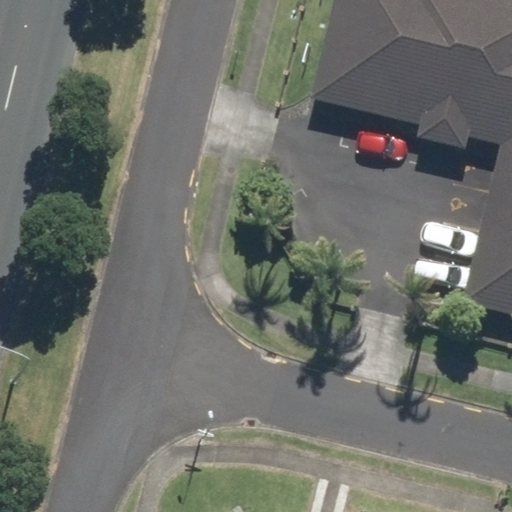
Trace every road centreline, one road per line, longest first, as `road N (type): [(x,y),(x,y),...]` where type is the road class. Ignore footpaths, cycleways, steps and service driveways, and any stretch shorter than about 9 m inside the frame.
road 1 (residential): [(121,352),(511,458)]
road 2 (residential): [(206,0),(121,352)]
road 3 (residential): [(121,352),(82,511)]
road 4 (primary): [(38,0),(0,158)]
